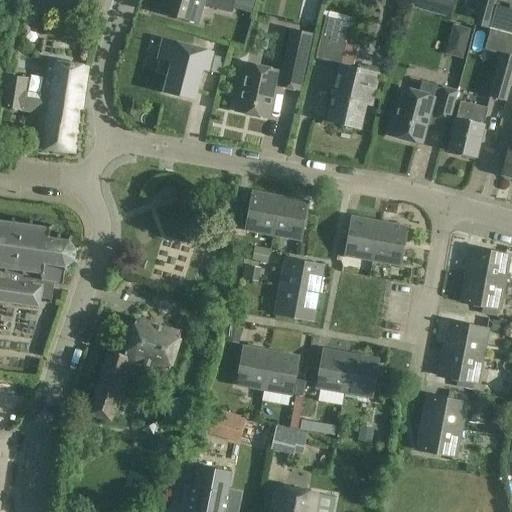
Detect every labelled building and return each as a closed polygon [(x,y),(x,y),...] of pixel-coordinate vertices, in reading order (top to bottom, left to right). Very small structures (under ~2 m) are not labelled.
[(235,0),(160,0),(158,8),(161,9),(160,12),(197,23),(202,5),(231,14),(233,8),(235,0)] [(235,0),(233,8),(252,13),(255,0),(235,0)] [(450,18),(454,0),(413,0),(411,7),(450,18)] [(488,29),(496,0),(479,0),(472,24),(488,29)] [(494,10),(489,29),(511,35),(511,17),(507,16),(508,14),(494,10)] [(350,23),(325,16),(315,58),(340,65),(327,121),(359,129),(365,104),(371,105),(375,86),(378,74),(379,71),(377,67),(359,63),(354,68),(341,65),(350,23)] [(449,42),(465,47),(470,29),(453,25),(449,42)] [(311,34),(292,30),(288,48),(282,73),(246,66),(236,111),(268,118),(275,85),(298,90),(307,52),(311,34)] [(511,35),(490,30),(485,49),(501,53),(489,95),(506,100),(511,78),(511,35)] [(164,40),(159,59),(172,62),(166,89),(165,92),(193,99),(201,69),(207,71),(210,57),(211,53),(211,52),(207,51),(164,40)] [(87,67),(47,61),(41,104),(22,102),(26,79),(5,76),(1,109),(40,114),(36,148),(73,153),(79,114),(87,67)] [(419,93),(403,89),(390,135),(421,144),(430,114),(434,115),(433,118),(448,122),(457,91),(422,82),(419,93)] [(487,108),(460,102),(456,119),(455,120),(453,119),(449,134),(452,134),(448,150),(476,157),(483,126),(483,125),(487,108)] [(511,142),(509,142),(501,175),(511,178),(511,142)] [(248,230),(273,235),(280,197),(257,193),(248,230)] [(307,202),(280,197),(273,235),(300,240),(307,202)] [(0,301),(3,302),(3,301),(18,303),(18,304),(21,304),(35,306),(39,307),(39,303),(40,299),(50,300),(49,303),(51,304),(54,282),(63,283),(65,270),(67,270),(66,265),(73,261),(78,262),(79,260),(74,258),(75,251),(80,249),(79,247),(74,248),(70,242),(72,237),(70,236),(67,240),(49,237),(50,230),(53,227),(52,225),(48,228),(32,225),(32,221),(30,220),(29,223),(14,221),(14,218),(12,218),(11,222),(0,220),(0,301)] [(345,255),(372,260),(379,223),(352,218),(345,255)] [(379,223),(372,260),(399,265),(406,228),(379,223)] [(306,245),(296,243),(294,254),(304,256),(306,245)] [(270,251),(270,250),(250,247),(250,248),(254,249),(252,260),(267,263),(269,251),(270,251)] [(471,248),(466,275),(504,282),(509,255),(471,248)] [(285,260),(280,287),(317,293),(322,266),(285,260)] [(243,279),(257,282),(260,268),(245,266),(243,279)] [(504,282),(466,275),(461,302),(499,309),(504,282)] [(317,293),(280,287),(275,314),(312,320),(317,293)] [(235,304),(243,306),(245,295),(237,293),(235,304)] [(108,350),(88,414),(111,422),(117,403),(129,366),(166,378),(174,353),(180,333),(137,319),(125,355),(108,350)] [(501,321),(492,320),(490,330),(499,332),(501,321)] [(445,349),(482,356),(487,329),(450,322),(445,349)] [(241,327),(226,325),(222,341),(222,343),(238,345),(241,327)] [(264,390),(271,352),(244,347),(237,385),(264,390)] [(477,383),(482,356),(445,349),(440,376),(477,383)] [(344,392),(350,355),(323,350),(317,388),(344,392)] [(298,357),(271,352),(264,390),(291,395),(298,357)] [(350,355),(344,392),(371,397),(377,360),(350,355)] [(305,381),(296,379),(294,395),(302,397),(305,381)] [(423,423),(460,430),(465,403),(428,396),(423,423)] [(193,403),(173,397),(166,420),(186,426),(193,403)] [(246,418),(209,406),(201,432),(238,444),(246,418)] [(301,420),(299,430),(310,432),(311,422),(301,420)] [(455,457),(460,430),(423,423),(418,450),(455,457)] [(373,427),(360,425),(357,441),(371,443),(373,427)] [(0,493),(10,428),(0,426),(0,493)] [(298,431),(293,452),(302,454),(307,433),(298,431)] [(175,458),(180,443),(161,437),(156,453),(175,458)] [(224,511),(232,472),(230,472),(230,474),(198,467),(198,465),(197,465),(187,511),(224,511)] [(380,465),(366,473),(371,481),(385,473),(380,465)] [(332,511),(335,497),(316,493),(297,490),(277,486),(271,511),(332,511)]
